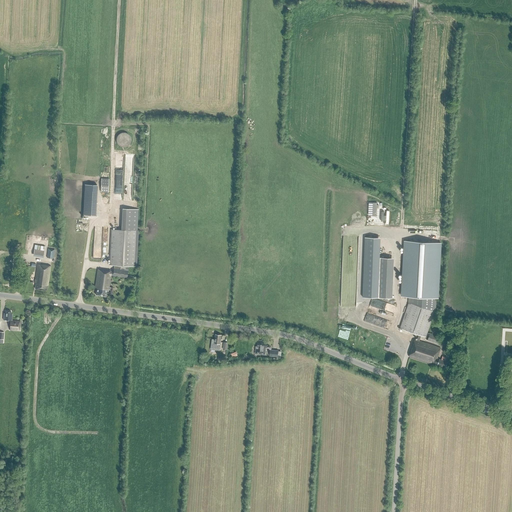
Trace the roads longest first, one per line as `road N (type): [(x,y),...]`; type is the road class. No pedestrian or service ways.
road 1 (tertiary): [(402,381),(262,331),(0,294)]
road 2 (tertiary): [(393,511),(402,381)]
